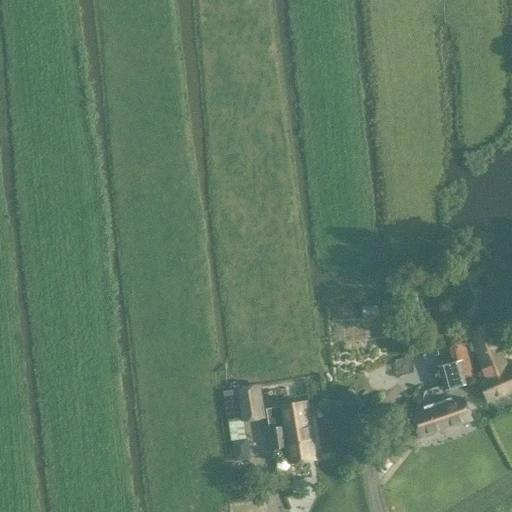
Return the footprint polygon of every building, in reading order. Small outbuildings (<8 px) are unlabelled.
[(407,295),(420,292),(418,282),(405,284),(407,295)] [(486,401),(511,391),(511,367),(506,370),(503,361),(504,361),(489,324),(467,332),(485,379),(479,381),(486,401)] [(444,390),(467,384),(460,361),(438,367),(444,390)] [(266,419),(260,387),(260,385),(236,389),(237,390),(242,423),(266,419)] [(419,438),(471,419),(464,399),(412,417),(419,438)] [(290,463),(313,460),(314,460),(307,404),(267,410),(269,428),(272,449),(288,446),(290,463)] [(244,445),(230,447),(232,463),(247,461),(244,445)]
